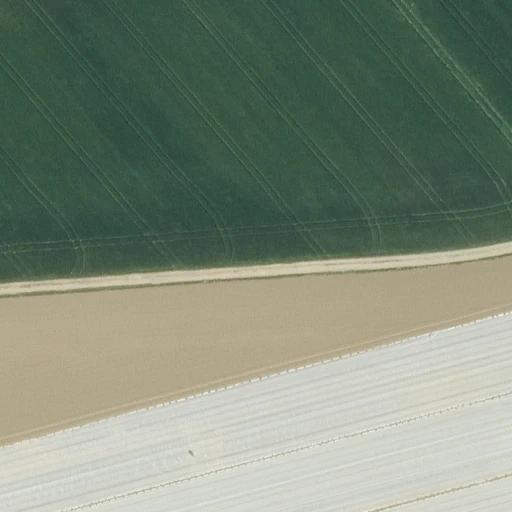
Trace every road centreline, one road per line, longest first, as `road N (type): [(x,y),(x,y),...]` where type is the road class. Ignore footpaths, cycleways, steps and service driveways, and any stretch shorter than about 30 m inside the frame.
road 1 (track): [(511,248),(450,260),(0,291)]
road 2 (track): [(395,0),(511,136)]
